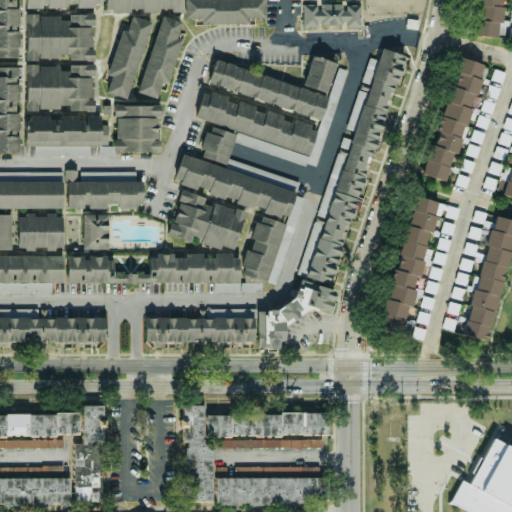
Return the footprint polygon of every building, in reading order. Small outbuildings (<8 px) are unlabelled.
[(0,0),(0,57),(18,58),(18,0),(0,0)] [(24,0),(25,9),(41,8),(41,7),(65,7),(65,4),(75,4),(75,7),(101,7),(100,0),(24,0)] [(180,0),(105,0),(105,12),(130,12),(130,9),(140,9),(141,12),(172,11),(172,12),(181,12),(180,0)] [(184,0),(185,19),(201,19),(201,24),(248,24),(248,18),(265,18),(264,0),(184,0)] [(503,0),(478,0),(477,36),(502,37),(503,0)] [(303,4),(303,26),(345,26),(345,27),(360,28),(360,5),(343,5),(343,4),(319,4),(303,4)] [(25,15),(25,58),(68,58),(68,61),(93,61),(93,14),(69,14),(69,20),(59,20),(59,15),(25,15)] [(150,22),(131,16),(126,33),(120,31),(107,74),(111,75),(106,93),(127,100),(150,22)] [(181,22),(160,16),(137,93),(156,98),(161,83),(167,85),(181,40),(176,39),(181,22)] [(398,54),(381,49),(378,60),(368,58),(362,82),(370,85),(368,93),(357,90),(346,130),(353,132),(351,140),(342,137),(339,147),(348,149),(347,155),(334,151),(299,276),(335,285),(398,54)] [(336,63),(312,55),(302,85),(326,93),(336,63)] [(425,175),(447,182),(466,117),(471,119),(474,110),(468,108),(472,95),(477,96),(486,66),(458,58),(425,175)] [(327,96),(216,61),(208,85),(320,120),(327,96)] [(25,109),(68,109),(68,111),(93,111),(93,64),(68,64),(68,72),(59,72),(59,66),(25,65),(25,109)] [(0,153),(19,153),(20,67),(0,67),(0,153)] [(317,168),(345,70),(336,67),(319,128),(293,120),(265,112),(264,113),(254,111),(255,107),(202,91),(195,119),(239,131),(235,144),(317,168)] [(502,83),(505,73),(494,70),(491,79),(502,83)] [(497,89),(490,85),(486,94),(493,97),(497,89)] [(491,114),(494,103),(483,100),(480,111),(491,114)] [(158,153),(159,106),(115,105),(114,152),(158,153)] [(486,129),(489,119),(478,115),(475,125),(486,129)] [(100,116),(24,116),(24,146),(99,146),(99,155),(113,155),(113,146),(107,146),(107,125),(100,125),(100,116)] [(502,128),(511,131),(511,119),(506,118),(502,128)] [(227,163),(235,134),(208,127),(200,156),(227,163)] [(470,140),(480,144),(484,134),(473,130),(470,140)] [(511,135),(500,133),(498,143),(509,146),(511,135)] [(464,154),(476,158),(479,147),(468,143),(464,154)] [(89,155),(89,148),(36,146),(36,154),(89,155)] [(503,160),(506,149),(495,146),(492,157),(503,160)] [(173,182),(208,191),(207,195),(225,200),(224,200),(288,218),(286,224),(257,216),(250,240),(253,241),(250,252),(246,251),(239,278),(243,280),(241,289),(259,294),(263,281),(277,286),(302,198),(295,196),(299,181),(241,165),(239,170),(274,179),(273,182),(180,156),(173,182)] [(498,175),(501,165),(490,162),(487,172),(498,175)] [(511,196),(511,167),(511,168),(503,166),(495,192),(511,196)] [(0,181),(0,208),(64,208),(64,209),(106,208),(106,207),(142,206),(142,181),(135,181),(135,172),(77,172),(77,170),(64,170),(64,181),(0,181)] [(464,187),(466,178),(458,175),(455,185),(464,187)] [(482,187),(493,190),(496,180),(485,177),(482,187)] [(168,235),(190,241),(190,239),(234,251),(244,212),(212,203),(213,201),(180,192),(168,235)] [(382,328),(402,332),(408,306),(411,306),(417,276),(419,277),(429,231),(431,232),(438,202),(411,196),(382,328)] [(455,220),(458,209),(448,206),(445,217),(455,220)] [(492,222),(484,221),(486,213),(474,210),(472,221),(486,224),(485,228),(491,229),(492,222)] [(11,214),(0,214),(0,249),(11,250),(11,214)] [(82,250),(107,249),(107,214),(82,215),(82,250)] [(17,215),(17,249),(44,249),(44,250),(62,250),(62,215),(17,215)] [(488,342),(511,239),(511,219),(492,215),(464,336),(488,342)] [(441,233),(452,235),(454,224),(442,222),(441,233)] [(479,240),(481,228),(469,226),(467,238),(479,240)] [(436,248),(447,251),(450,240),(438,238),(436,248)] [(432,263),(444,265),(446,254),(434,252),(432,263)] [(66,282),(214,284),(214,292),(239,292),(239,255),(213,254),(213,258),(203,258),(203,255),(148,255),(148,275),(113,274),(113,257),(66,256),(66,282)] [(0,292),(51,291),(51,283),(62,283),(62,255),(0,255),(0,292)] [(459,269),(469,271),(472,261),(461,259),(459,269)] [(438,280),(441,270),(431,267),(428,277),(438,280)] [(455,282),(465,285),(467,276),(457,273),(455,282)] [(257,310),(255,348),(276,349),(278,341),(284,341),(285,322),(296,322),(301,309),(319,310),(322,311),(332,311),(332,299),(335,291),(299,280),(292,302),(282,301),(279,311),(257,310)] [(436,293),(437,285),(426,283),(425,292),(436,293)] [(461,300),(464,289),(453,287),(451,298),(461,300)] [(420,307),(431,310),(434,299),(422,296),(420,307)] [(446,313),(457,315),(460,305),(449,302),(446,313)] [(144,318),(144,341),(206,341),(206,343),(254,343),(254,309),(206,309),(206,318),(144,318)] [(416,322),(427,324),(429,314),(419,312),(416,322)] [(0,317),(0,342),(105,342),(104,317),(0,317)] [(442,328),(453,331),(455,320),(445,317),(442,328)] [(425,330),(414,327),(411,337),(422,340),(425,330)] [(180,406),(202,406),(203,416),(327,413),(328,434),(202,439),(201,444),(210,444),(210,503),(182,504),(180,406)] [(0,415),(79,414),(80,408),(101,407),(101,502),(70,503),(72,447),(78,446),(78,435),(0,437),(0,415)] [(452,504),(486,438),(511,452),(511,511),(470,511),(469,511),(452,504)] [(321,440),(221,439),(221,447),(321,448),(321,440)] [(328,479),(328,500),(213,504),(213,478),(328,479)] [(0,480),(67,480),(66,506),(0,504),(0,480)]
